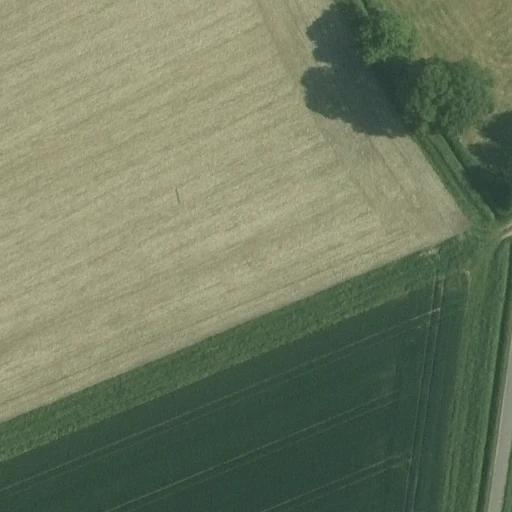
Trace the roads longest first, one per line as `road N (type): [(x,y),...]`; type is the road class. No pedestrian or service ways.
road 1 (track): [(511,229),(0,437)]
road 2 (unclassified): [(495,511),(511,388)]
